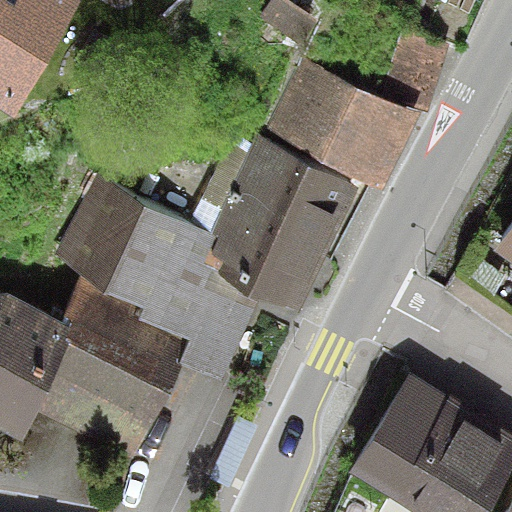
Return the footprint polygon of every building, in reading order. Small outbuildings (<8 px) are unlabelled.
[(0,0),(0,90),(18,100),(71,0),(0,0)] [(305,0),(269,0),(262,13),(300,33),(315,5),(305,0)] [(304,64),(271,135),(379,179),(416,110),(441,45),(387,30),(363,93),(304,64)] [(297,304),(354,183),(260,143),(218,220),(98,165),(58,251),(87,264),(144,290),(140,298),(194,323),(183,346),(233,369),(269,292),(297,304)] [(511,211),(498,231),(511,241),(511,211)] [(133,455),(183,346),(194,323),(140,298),(144,290),(87,264),(69,304),(8,276),(0,277),(0,410),(27,423),(34,409),(133,455)] [(501,511),(511,495),(511,432),(419,372),(355,471),(418,511),(501,511)] [(238,418),(213,475),(230,482),(255,425),(238,418)]
